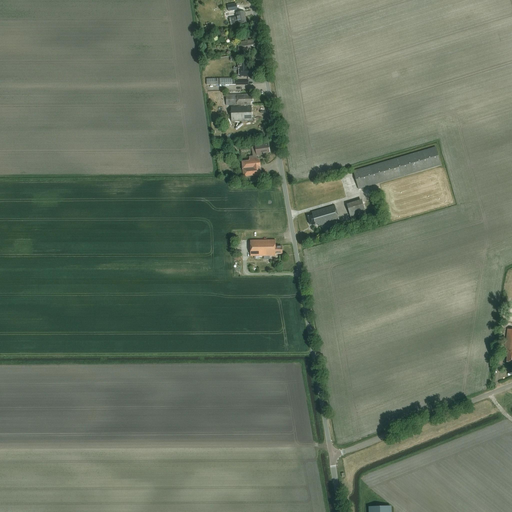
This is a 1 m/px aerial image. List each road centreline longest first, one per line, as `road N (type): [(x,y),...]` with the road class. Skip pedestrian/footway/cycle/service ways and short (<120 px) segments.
road 1 (residential): [(331,452),(251,0)]
road 2 (residential): [(331,452),(511,381)]
